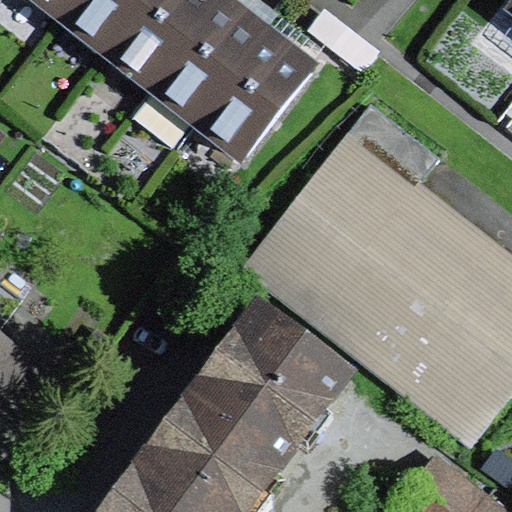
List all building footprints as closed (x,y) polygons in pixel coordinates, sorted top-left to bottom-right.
[(227,0),(19,0),(242,172),(319,70),(227,0)] [(511,4),(502,18),(511,25),(511,4)] [(380,55),(324,12),(307,34),(363,78),(380,55)] [(244,274),(474,453),(511,402),(511,257),(421,185),(440,159),(370,107),(244,274)] [(0,405),(32,362),(0,338),(25,305),(0,286),(0,405)] [(259,511),(358,380),(257,305),(104,511),(259,511)] [(511,485),(511,462),(496,451),(482,471),(508,491),(511,485)] [(509,511),(435,459),(399,511),(509,511)]
